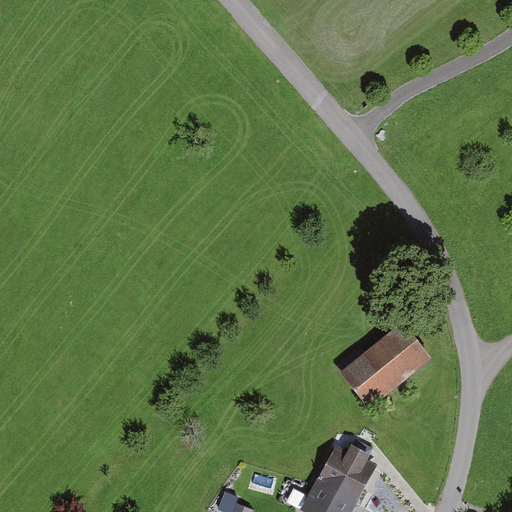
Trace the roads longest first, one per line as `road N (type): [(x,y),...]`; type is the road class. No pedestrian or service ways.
road 1 (residential): [(229,0),(397,193),(446,273),(471,382),(446,511)]
road 2 (track): [(511,37),(392,103),(351,139)]
